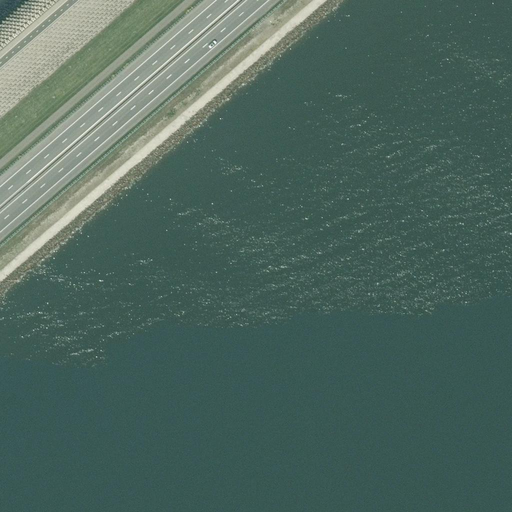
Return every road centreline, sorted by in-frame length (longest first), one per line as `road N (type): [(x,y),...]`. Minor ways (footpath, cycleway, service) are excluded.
road 1 (motorway): [(0,223),(258,0)]
road 2 (motorway): [(228,0),(0,197)]
